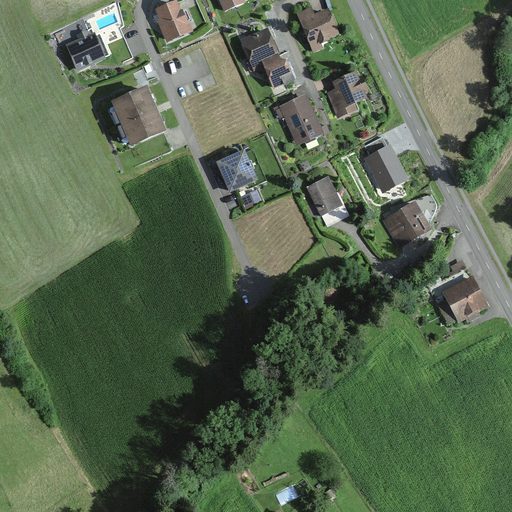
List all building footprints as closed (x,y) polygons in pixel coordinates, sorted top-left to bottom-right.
[(222,0),(227,11),(246,2),(245,0),(222,0)] [(158,12),(169,42),(191,34),(180,4),(158,12)] [(301,14),(314,46),(340,35),(331,13),(317,19),(313,9),(301,14)] [(78,72),(107,59),(95,32),(90,34),(88,31),(77,35),(79,39),(66,45),(78,72)] [(277,86),(294,80),(288,63),(281,65),(270,33),(245,42),(255,68),(269,63),(277,86)] [(335,94),(346,119),(373,106),(358,75),(338,84),(341,91),(335,94)] [(165,129),(149,92),(119,105),(136,142),(165,129)] [(281,109),(298,148),(324,137),(308,98),(281,109)] [(373,158),(387,184),(396,180),(393,174),(402,169),(392,150),(386,153),(380,141),(368,148),(373,158)] [(233,193),(263,180),(249,148),(219,161),(233,193)] [(313,188),(327,221),(348,212),(334,179),(313,188)] [(403,247),(432,231),(418,207),(390,223),(403,247)] [(484,311),(471,282),(446,294),(459,322),(484,311)]
